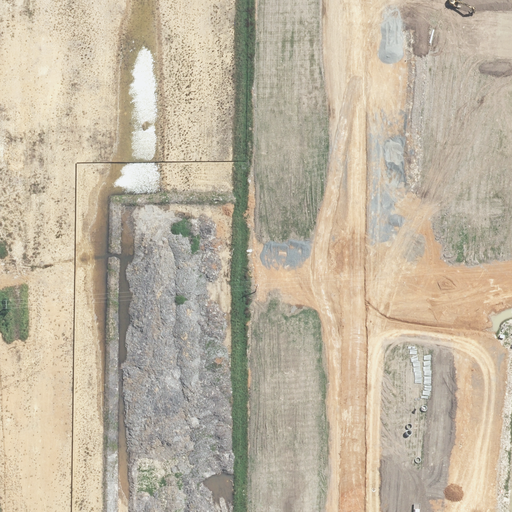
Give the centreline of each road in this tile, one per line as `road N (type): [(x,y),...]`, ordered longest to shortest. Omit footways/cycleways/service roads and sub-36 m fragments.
road 1 (unknown): [(148,511),(148,0)]
road 2 (unknown): [(0,254),(266,258)]
road 3 (residential): [(356,0),(355,261)]
road 4 (residential): [(355,261),(354,511)]
